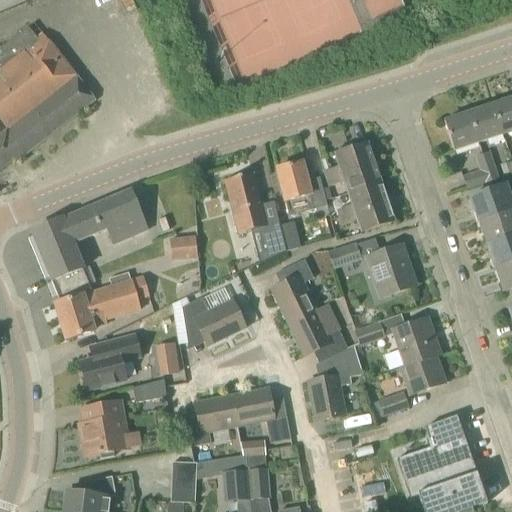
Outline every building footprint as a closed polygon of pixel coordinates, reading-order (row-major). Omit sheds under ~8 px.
[(204,0),(209,13),(223,13),(223,14),(223,13),(236,13),(233,4),(223,4),(223,0),(204,0)] [(406,0),(369,0),(377,21),(410,9),(406,0)] [(124,70),(98,82),(117,123),(118,125),(143,113),(124,70)] [(98,82),(75,93),(92,134),(117,123),(98,82)] [(75,93),(50,104),(68,145),(92,134),(75,93)] [(0,173),(9,184),(51,149),(11,101),(8,104),(0,94),(0,173)] [(511,99),(492,106),(502,137),(511,133),(511,99)] [(477,145),(502,137),(492,106),(467,115),(477,145)] [(452,153),(477,145),(467,115),(442,123),(452,153)] [(326,181),(373,165),(366,146),(334,157),(338,168),(324,173),(326,181)] [(486,171),(494,168),(489,154),(481,156),(474,159),(478,172),(461,178),(466,192),(485,185),(480,169),(485,167),(486,171)] [(314,180),(310,162),(301,165),(301,164),(275,171),(284,204),(288,218),(326,208),(319,179),(314,180)] [(511,172),(509,163),(499,167),(503,178),(511,175),(511,172)] [(347,195),(380,184),(373,165),(326,181),(329,189),(343,185),(347,195)] [(494,168),(486,171),(485,167),(480,169),(485,185),(498,180),(494,168)] [(252,176),(223,183),(232,216),(237,235),(249,232),(260,229),(268,260),(283,253),(285,253),(279,228),(272,204),(260,207),(252,176)] [(511,211),(511,210),(511,208),(507,196),(511,193),(511,181),(500,186),(501,188),(469,200),(477,224),(511,211)] [(337,220),(386,204),(380,184),(347,195),(351,207),(335,212),(337,220)] [(51,284),(57,299),(89,286),(95,284),(89,269),(83,271),(72,246),(106,232),(112,247),(146,233),(130,193),(63,221),(62,220),(29,234),(50,284),(51,284)] [(386,204),(337,220),(340,228),(356,223),(360,234),(393,223),(386,204)] [(511,211),(477,224),(485,247),(511,237),(511,207),(511,208),(511,210),(511,211)] [(292,224),(279,228),(285,253),(299,249),(292,224)] [(511,237),(485,247),(493,270),(511,263),(511,237)] [(196,261),(195,239),(183,240),(168,241),(170,263),(196,261)] [(332,272),(360,262),(355,245),(326,254),(332,272)] [(379,301),(415,288),(401,247),(365,259),(379,301)] [(280,287),(271,291),(287,325),(314,312),(301,286),(312,280),(303,261),(290,268),(296,279),(280,287)] [(501,294),(509,291),(511,290),(511,263),(493,270),(501,294)] [(89,286),(57,299),(59,304),(53,306),(64,342),(94,333),(93,332),(107,328),(105,323),(140,313),(138,306),(142,306),(141,301),(149,299),(142,278),(131,281),(130,282),(128,275),(108,281),(110,288),(92,293),(89,286)] [(187,306),(180,310),(186,345),(188,352),(204,344),(206,348),(244,330),(231,303),(229,304),(223,291),(201,301),(201,300),(187,306)] [(314,312),(287,325),(303,358),(330,345),(335,356),(347,351),(337,332),(326,338),(314,313),(314,312)] [(405,331),(393,336),(404,369),(404,370),(435,359),(434,358),(439,357),(426,321),(404,328),(405,331)] [(384,339),(378,324),(353,333),(358,349),(384,341),(384,339)] [(86,393),(124,382),(119,364),(139,359),(133,338),(89,350),(92,362),(79,365),(86,393)] [(168,379),(187,375),(181,343),(162,347),(168,379)] [(317,382),(307,384),(315,423),(344,418),(338,389),(350,386),(349,380),(361,378),(351,348),(347,351),(335,356),(326,361),(329,380),(317,382)] [(404,370),(400,371),(409,397),(444,385),(435,359),(404,370)] [(132,389),(135,405),(165,400),(163,381),(132,389)] [(271,415),(269,402),(267,391),(230,399),(236,428),(264,422),(267,434),(288,430),(284,412),(271,415)] [(382,419),(408,410),(402,394),(377,403),(382,419)] [(236,428),(230,399),(193,406),(195,416),(199,436),(187,438),(189,449),(210,446),(208,433),(236,428)] [(113,458),(112,454),(118,453),(112,422),(121,420),(118,404),(80,411),(85,435),(80,437),(84,459),(99,456),(100,461),(113,458)] [(425,442),(428,450),(396,461),(397,465),(398,465),(406,490),(409,500),(417,498),(422,511),(466,511),(485,506),(475,475),(455,418),(424,429),(428,440),(425,442)] [(163,451),(171,450),(170,441),(162,442),(163,451)] [(242,459),(245,458),(250,458),(248,444),(240,444),(242,459)] [(277,471),(291,469),(288,451),(275,453),(277,471)] [(250,458),(245,458),(249,503),(268,501),(269,501),(267,471),(265,471),(264,457),(250,458)] [(249,503),(245,458),(242,459),(221,463),(222,474),(220,475),(223,504),(249,503)] [(172,464),(171,478),(196,479),(196,465),(172,464)] [(171,478),(171,491),(195,492),(196,479),(171,478)] [(66,493),(63,511),(106,511),(108,499),(114,498),(111,479),(94,482),(92,496),(66,493)] [(195,492),(171,491),(170,505),(195,506),(195,492)] [(269,511),(268,501),(249,503),(249,511),(297,511),(292,511),(269,511)]
